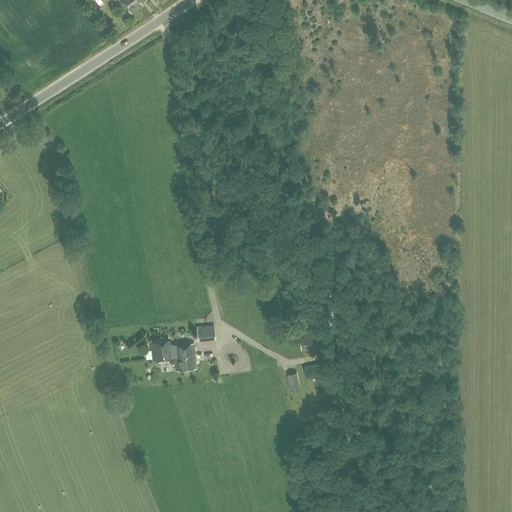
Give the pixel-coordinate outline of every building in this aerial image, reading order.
[(142,3),(145,0),(121,0),(132,13),(143,4),(142,3)] [(215,324),(196,325),(198,340),(216,339),(215,324)] [(324,331),(300,334),(302,347),(327,344),(327,343),(331,343),(330,333),(325,333),(324,331)] [(176,370),(197,368),(194,342),(170,345),(169,339),(152,341),(154,359),(175,357),(176,370)] [(307,378),(316,376),(317,384),(327,382),(325,374),(323,362),(304,366),(307,378)] [(290,387),(300,385),(297,372),(287,374),(290,387)]
